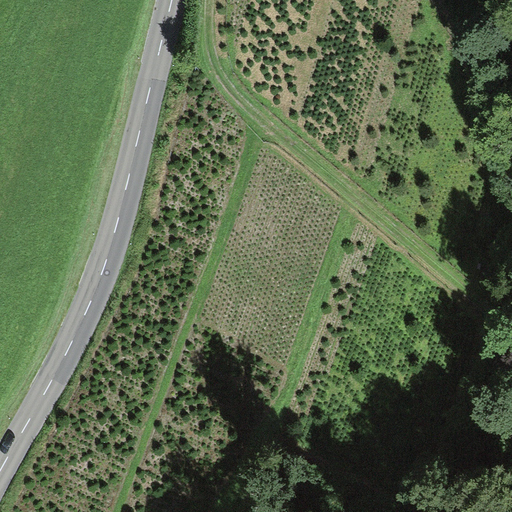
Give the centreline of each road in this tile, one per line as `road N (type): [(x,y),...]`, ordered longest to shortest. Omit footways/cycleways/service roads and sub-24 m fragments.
road 1 (tertiary): [(171,0),(118,208),(46,383),(0,468)]
road 2 (track): [(511,330),(456,299),(226,90),(210,55),(209,0)]
